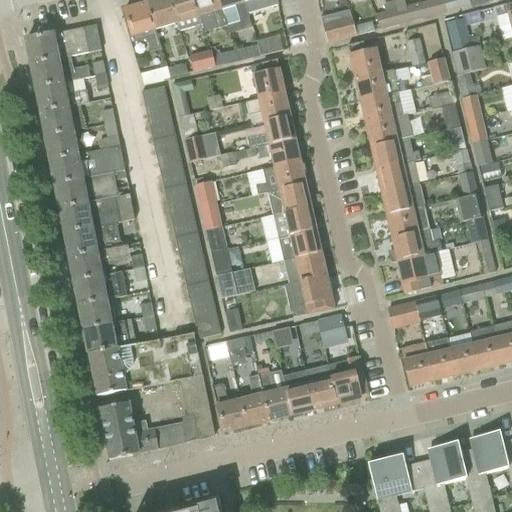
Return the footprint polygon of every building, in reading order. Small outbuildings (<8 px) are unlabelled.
[(154,31),(176,24),(169,0),(162,0),(146,5),(154,31)] [(169,0),(176,24),(179,32),(201,26),(198,17),(193,0),(169,0)] [(226,27),(217,0),(193,0),(198,17),(209,14),(214,31),(226,27)] [(247,16),(242,0),(217,0),(226,27),(237,24),(236,20),(247,16)] [(242,0),(247,16),(278,7),(275,0),(242,0)] [(423,21),(446,15),(441,0),(439,0),(418,5),(423,21)] [(441,0),(446,15),(468,10),(465,0),(441,0)] [(465,0),(468,10),(485,5),(483,0),(465,0)] [(418,5),(405,9),(403,1),(393,3),(395,12),(395,11),(400,27),(423,21),(418,5)] [(511,38),(511,4),(501,7),(504,20),(507,19),(511,38)] [(160,52),(154,31),(146,5),(123,12),(133,45),(144,42),(149,55),(160,52)] [(378,33),(400,27),(395,11),(395,12),(374,17),(378,33)] [(464,29),(497,21),(494,11),(450,22),(450,24),(443,26),(450,55),(500,42),(499,36),(467,44),(464,29)] [(347,12),(320,19),(322,26),(326,45),(355,37),(352,29),(347,12)] [(369,24),(352,29),(355,37),(372,33),(369,24)] [(100,52),(99,47),(95,28),(25,42),(30,66),(100,52)] [(261,58),(257,43),(255,39),(247,41),(249,49),(235,52),(238,63),(261,58)] [(261,58),(282,53),(278,39),(257,43),(261,58)] [(410,69),(424,66),(418,41),(404,44),(410,69)] [(484,50),(501,45),(500,42),(450,55),(448,56),(453,77),(488,68),(484,50)] [(375,52),(363,55),(361,44),(346,48),(354,81),(392,72),(380,74),(375,52)] [(218,52),(215,53),(214,49),(209,50),(210,54),(211,54),(216,68),(238,63),(235,52),(219,56),(218,52)] [(87,56),(100,54),(100,52),(30,66),(35,90),(88,79),(86,69),(71,72),(68,59),(87,55),(87,56)] [(191,74),(216,68),(211,54),(210,54),(187,59),(191,74)] [(431,88),(449,84),(443,61),(425,65),(431,88)] [(257,101),(284,94),(276,62),(261,66),(263,76),(252,78),(257,101)] [(92,79),(104,76),(101,64),(90,66),(92,79)] [(170,79),(186,76),(184,66),(167,69),(170,79)] [(468,76),(489,71),(488,68),(453,77),(459,100),(472,96),(473,96),(468,76)] [(169,80),(170,79),(167,69),(138,76),(141,89),(163,84),(162,83),(169,81),(169,80)] [(359,104),(398,95),(392,72),(354,81),(359,104)] [(95,93),(107,91),(104,76),(92,79),(95,93)] [(88,79),(35,90),(40,114),(78,107),(88,105),(85,92),(68,96),(66,85),(83,82),(88,81),(88,79)] [(143,107),(166,102),(163,89),(140,95),(143,107)] [(430,112),(454,106),(451,93),(427,99),(430,112)] [(257,102),(245,104),(248,117),(260,114),(262,124),(289,118),(284,94),(257,101),(257,102)] [(364,126),(403,117),(398,95),(359,104),(364,126)] [(219,96),(206,99),(209,113),(221,110),(220,102),(219,96)] [(464,122),(478,118),(472,96),(459,100),(464,122)] [(221,110),(241,106),(239,98),(220,102),(221,110)] [(145,119),(168,114),(166,102),(143,107),(145,119)] [(446,132),(449,131),(459,129),(454,106),(430,112),(440,110),(446,132)] [(44,138),(83,130),(78,107),(40,114),(44,138)] [(102,126),(113,124),(111,112),(99,114),(102,126)] [(148,132),(171,127),(168,114),(145,119),(148,132)] [(197,139),(192,117),(177,120),(182,142),(197,139)] [(405,118),(403,118),(403,117),(364,126),(369,149),(410,140),(405,118)] [(253,149),(294,140),(289,118),(262,124),(250,127),(250,128),(262,125),(265,135),(245,140),(248,150),(248,152),(253,151),(253,149)] [(484,142),(483,142),(478,118),(464,122),(470,145),(470,147),(484,143),(484,142)] [(98,153),(118,149),(113,124),(102,126),(105,143),(96,145),(98,153)] [(151,144),(174,139),(171,127),(148,132),(151,144)] [(75,133),(83,131),(83,130),(44,138),(49,163),(77,157),(76,149),(78,149),(75,133)] [(197,139),(182,142),(188,166),(191,165),(217,159),(215,148),(202,151),(199,138),(197,139)] [(154,157),(177,151),(174,139),(151,144),(154,157)] [(272,169),(299,162),(294,140),(253,149),(253,151),(268,147),(272,169)] [(407,142),(410,141),(410,140),(369,149),(375,172),(419,162),(417,154),(411,156),(407,142)] [(491,166),(491,165),(486,143),(484,144),(484,143),(470,147),(476,170),(491,166)] [(54,186),(123,172),(118,149),(98,153),(77,157),(49,163),(54,186)] [(253,151),(248,152),(248,150),(233,154),(219,157),(222,171),(235,167),(235,163),(238,163),(237,162),(255,158),(253,151)] [(157,169),(180,164),(177,151),(154,157),(157,169)] [(465,151),(450,154),(451,156),(452,155),(457,177),(471,174),(465,152),(465,151)] [(256,197),(305,186),(299,162),(272,169),(273,170),(262,173),(265,186),(254,189),(256,197)] [(413,165),(419,164),(419,162),(375,172),(380,195),(418,186),(413,165)] [(159,181),(183,176),(180,164),(157,169),(159,181)] [(482,185),(501,180),(497,166),(478,171),(482,185)] [(113,183),(125,181),(123,172),(54,186),(59,210),(116,199),(113,183)] [(462,199),(475,196),(471,174),(457,177),(462,199)] [(162,194),(185,188),(183,176),(159,181),(162,194)] [(197,210),(215,206),(209,184),(192,189),(197,210)] [(272,216),(310,208),(305,186),(256,197),(256,198),(267,196),(272,216)] [(385,218),(423,209),(418,186),(380,195),(385,218)] [(165,206),(188,201),(185,188),(162,194),(165,206)] [(487,214),(501,211),(495,188),(481,191),(487,214)] [(462,200),(456,202),(460,224),(482,218),(477,197),(476,198),(475,196),(462,199),(462,200)] [(63,234),(133,221),(128,198),(116,200),(116,199),(59,210),(63,234)] [(168,218),(191,213),(188,201),(165,206),(168,218)] [(212,208),(215,207),(215,206),(197,210),(203,232),(218,229),(212,208)] [(277,240),(315,231),(310,208),(272,216),(277,240)] [(391,241),(428,232),(423,209),(385,218),(391,241)] [(171,231),(194,226),(191,213),(168,218),(171,231)] [(481,221),(482,221),(482,218),(460,224),(461,226),(464,225),(469,246),(476,245),(486,243),(481,221)] [(115,226),(133,222),(133,221),(63,234),(68,259),(120,248),(115,226)] [(173,243),(197,238),(194,226),(171,231),(173,243)] [(218,229),(203,232),(208,255),(223,252),(218,229)] [(282,262),(321,254),(315,231),(277,240),(282,262)] [(437,243),(431,245),(428,232),(391,241),(394,257),(389,259),(390,265),(440,253),(437,243)] [(176,255),(199,250),(197,238),(173,243),(176,255)] [(486,243),(476,245),(479,260),(483,277),(495,274),(491,257),(488,242),(486,243)] [(120,248),(68,259),(73,283),(105,277),(102,264),(107,263),(109,265),(116,264),(117,261),(129,259),(129,258),(127,247),(120,248)] [(179,268),(202,263),(199,250),(176,255),(179,268)] [(223,252),(208,255),(214,278),(228,274),(223,252)] [(434,255),(440,254),(440,253),(390,265),(396,264),(403,297),(442,288),(434,255)] [(287,285),(326,276),(321,254),(282,262),(287,285)] [(140,256),(129,258),(129,259),(132,271),(142,269),(140,256)] [(182,280),(205,275),(202,263),(179,268),(182,280)] [(142,269),(132,271),(134,284),(145,282),(142,269)] [(105,277),(73,283),(78,307),(106,302),(126,298),(121,273),(106,276),(105,277)] [(219,302),(236,298),(231,274),(228,274),(214,278),(219,302)] [(185,293),(208,287),(205,275),(182,280),(185,293)] [(296,320),(334,311),(326,276),(287,285),(288,287),(299,284),(304,306),(293,308),(296,320)] [(506,294),(511,292),(511,278),(503,280),(506,294)] [(484,300),(506,294),(503,280),(481,286),(484,300)] [(462,306),(484,300),(481,286),(459,292),(462,305),(462,306)] [(188,305),(211,300),(208,287),(185,293),(188,305)] [(253,308),(266,305),(263,291),(250,295),(253,308)] [(446,295),(443,296),(447,308),(462,305),(459,292),(446,295)] [(436,298),(414,303),(416,313),(418,322),(441,317),(436,298)] [(190,317),(213,312),(211,300),(188,305),(190,317)] [(106,302),(78,307),(83,331),(114,325),(111,310),(107,311),(106,302)] [(414,303),(387,310),(387,311),(389,317),(389,319),(416,313),(414,303)] [(140,320),(152,318),(149,306),(138,308),(140,320)] [(193,330),(216,324),(213,312),(190,317),(193,330)] [(143,334),(154,332),(152,318),(140,320),(143,334)] [(351,328),(343,330),(340,318),(317,324),(323,350),(355,343),(351,328)] [(238,321),(225,324),(228,334),(240,331),(238,321)] [(511,364),(511,321),(491,327),(494,341),(501,368),(511,364)] [(88,356),(128,347),(134,346),(129,322),(114,325),(83,331),(88,356)] [(196,342),(219,337),(216,324),(193,330),(196,342)] [(321,350),(323,350),(317,324),(298,328),(301,338),(309,336),(311,345),(319,343),(321,350)] [(501,368),(494,341),(491,327),(468,332),(471,346),(478,373),(501,368)] [(276,351),(292,348),(288,330),(272,333),(276,351)] [(276,351),(272,333),(252,338),(254,347),(273,342),(276,351)] [(246,357),(252,356),(248,339),(226,344),(228,353),(244,349),(246,357)] [(455,378),(449,351),(446,340),(424,346),(433,384),(455,378)] [(210,357),(228,353),(226,344),(208,348),(210,357)] [(409,389),(433,384),(424,346),(400,351),(409,389)] [(455,378),(478,373),(471,346),(449,351),(455,378)] [(128,347),(88,356),(96,399),(116,395),(124,393),(120,372),(125,371),(128,369),(130,365),(131,362),(128,347)] [(260,353),(252,355),(255,363),(262,362),(260,353)] [(359,400),(367,398),(358,359),(346,361),(346,363),(327,368),(336,407),(360,401),(359,400)] [(246,429),(269,423),(255,365),(254,365),(257,378),(246,381),(251,399),(239,401),(246,429)] [(314,412),(336,407),(327,368),(305,373),(314,412)] [(292,418),(314,412),(305,373),(283,379),(292,418)] [(269,375),(258,378),(269,423),(292,418),(283,379),(281,379),(283,391),(273,393),(269,375)] [(214,438),(209,418),(200,377),(177,382),(185,419),(180,420),(181,425),(147,432),(145,424),(132,426),(128,405),(99,411),(109,462),(138,456),(158,451),(214,438)] [(239,401),(225,405),(221,387),(211,389),(222,435),(246,429),(239,401)] [(511,441),(501,444),(501,445),(511,490),(511,430),(510,431),(511,433),(511,436),(511,441)] [(459,455),(465,480),(471,505),(491,500),(484,475),(506,470),(511,493),(511,490),(501,445),(501,444),(499,434),(478,439),(469,441),(469,443),(471,452),(459,455)] [(459,455),(457,444),(427,452),(429,462),(417,465),(423,490),(428,511),(442,511),(448,510),(442,485),(464,480),(470,505),(471,505),(465,480),(459,455)] [(417,465),(405,468),(402,460),(385,464),(384,462),(372,465),(372,467),(368,468),(378,511),(398,511),(395,497),(422,490),(427,511),(428,511),(423,490),(417,465)] [(493,511),(491,500),(471,505),(472,511),(493,511)] [(218,511),(217,503),(191,510),(190,506),(180,511),(171,511),(168,511),(218,511)]
